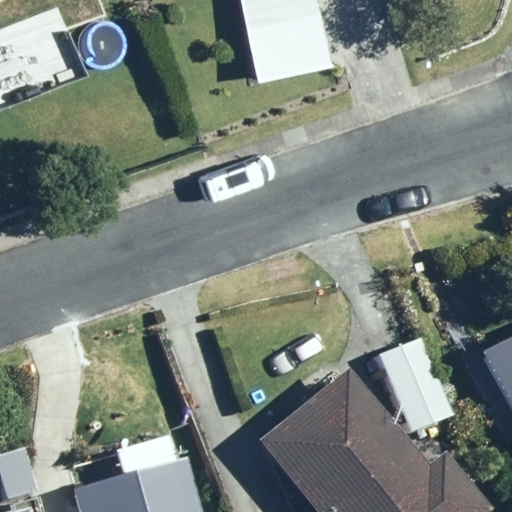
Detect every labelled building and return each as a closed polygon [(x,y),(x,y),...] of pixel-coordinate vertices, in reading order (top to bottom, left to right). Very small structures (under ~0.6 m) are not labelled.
[(241,0),(248,30),(322,14),(318,0),(241,0)] [(511,334),(483,350),(511,405),(511,334)] [(421,339),(382,355),(413,430),(452,415),(421,339)] [(442,451),(428,464),(348,368),(259,443),(316,511),(484,511),(489,508),(442,451)] [(199,511),(185,457),(174,460),(167,436),(118,450),(125,474),(74,487),(81,511),(31,511),(31,509),(21,511),(199,511)] [(0,456),(0,488),(4,501),(35,492),(22,450),(0,456)]
